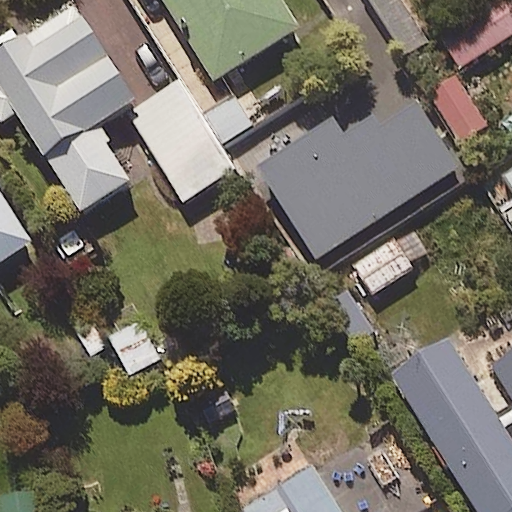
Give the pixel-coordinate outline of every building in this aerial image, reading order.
[(302,31),(283,0),(167,0),(217,82),(302,31)] [(430,44),(406,0),(372,0),(404,58),(430,44)] [(511,37),(511,0),(498,0),(441,37),(462,69),(511,37)] [(138,102),(81,9),(25,43),(17,30),(0,41),(0,79),(7,90),(0,94),(0,114),(5,122),(22,112),(84,213),(134,183),(99,126),(138,102)] [(491,126),(461,79),(435,95),(465,143),(491,126)] [(206,118),(184,82),(133,113),(189,205),(237,175),(221,147),(257,126),(240,98),(206,118)] [(349,138),(339,121),(261,167),(319,263),(465,175),(418,96),(349,138)] [(0,266),(36,244),(0,188),(0,266)] [(416,268),(398,240),(349,272),(368,300),(416,268)] [(164,360),(144,324),(114,340),(134,376),(164,360)] [(511,511),(511,433),(457,344),(400,379),(482,511),(511,511)] [(511,357),(497,367),(511,392),(511,357)] [(421,511),(439,501),(392,424),(251,509),(252,511),(421,511)] [(39,511),(37,485),(2,488),(4,511),(39,511)]
